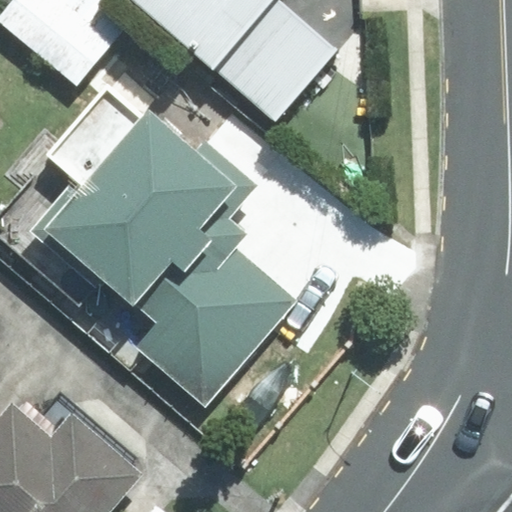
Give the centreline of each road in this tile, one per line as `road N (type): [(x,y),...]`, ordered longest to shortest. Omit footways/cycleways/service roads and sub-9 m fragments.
road 1 (tertiary): [(501,0),(509,235),(476,366)]
road 2 (tertiary): [(476,366),(443,429),(382,511)]
